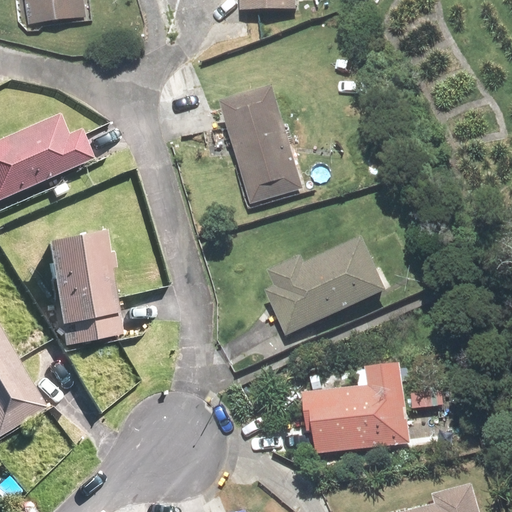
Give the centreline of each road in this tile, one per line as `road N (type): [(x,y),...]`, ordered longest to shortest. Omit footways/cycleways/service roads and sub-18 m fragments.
road 1 (residential): [(185,425),(201,307),(130,87)]
road 2 (unknown): [(154,65),(0,21)]
road 3 (residential): [(185,425),(84,511)]
